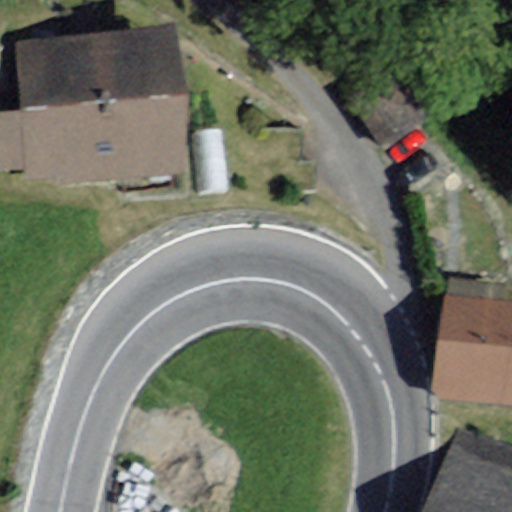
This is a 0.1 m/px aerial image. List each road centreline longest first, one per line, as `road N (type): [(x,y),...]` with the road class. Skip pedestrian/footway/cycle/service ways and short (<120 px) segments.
road 1 (secondary): [(61,511),(89,399),(114,355),(133,330),(187,291),(243,278),(295,285),(321,297),(374,358)]
road 2 (unclassified): [(374,358),(400,287),(387,206),(324,109),(264,41),(208,0)]
road 3 (secondary): [(374,358),(394,429),(388,511)]
